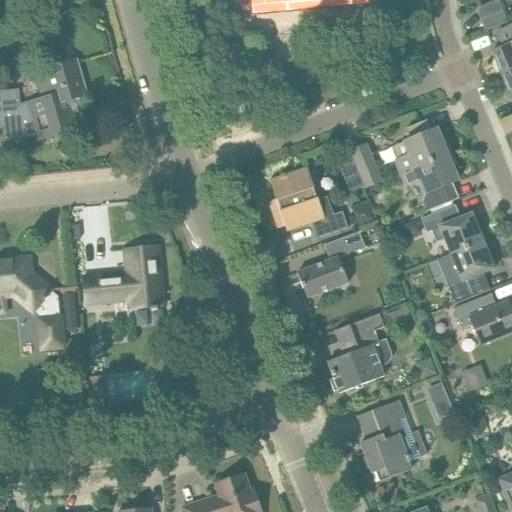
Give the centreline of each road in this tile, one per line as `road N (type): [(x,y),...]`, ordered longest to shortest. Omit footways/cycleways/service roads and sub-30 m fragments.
road 1 (residential): [(186,171),(459,70)]
road 2 (residential): [(0,466),(146,444),(273,401)]
road 3 (residential): [(273,401),(186,171)]
road 4 (residential): [(0,197),(148,183),(186,171)]
road 5 (residential): [(186,171),(135,0)]
road 6 (residential): [(459,70),(511,201)]
